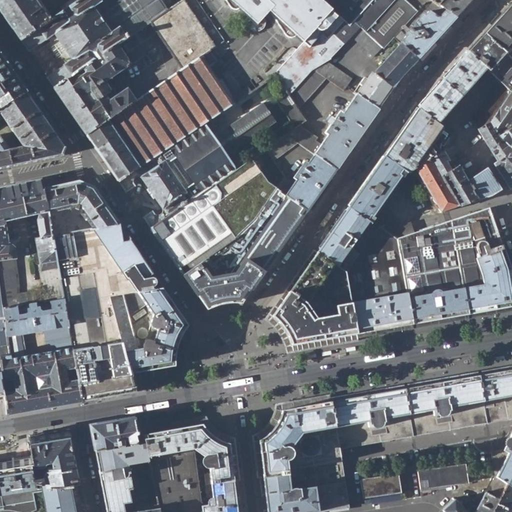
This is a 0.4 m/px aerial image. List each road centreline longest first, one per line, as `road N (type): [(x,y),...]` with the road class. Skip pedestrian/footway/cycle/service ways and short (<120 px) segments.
road 1 (residential): [(492,0),(404,100),(229,353)]
road 2 (residential): [(511,339),(234,387)]
road 3 (residential): [(229,353),(93,161)]
road 4 (residential): [(93,161),(0,29)]
road 5 (residential): [(77,415),(234,387)]
road 6 (residential): [(251,511),(234,387)]
